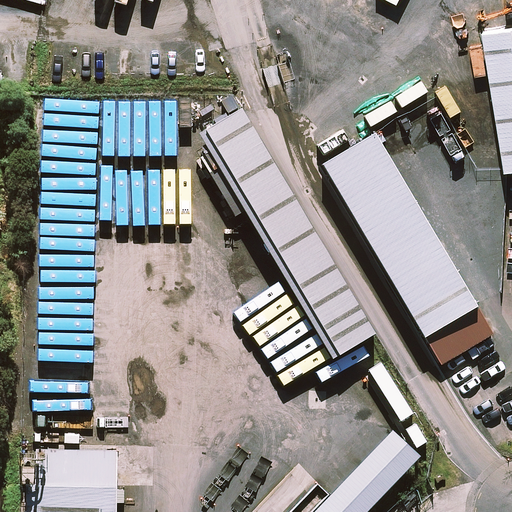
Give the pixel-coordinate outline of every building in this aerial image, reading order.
[(511,20),(483,25),(506,166),(511,165),(511,20)] [(378,316),(248,101),(202,128),(333,343),(378,316)] [(475,292),(372,123),(321,153),(424,323),(475,292)] [(511,387),(511,348),(499,328),(470,345),(500,395),(511,387)] [(309,511),(361,511),(420,451),(393,427),(309,511)] [(112,511),(113,438),(23,438),(23,511),(112,511)]
